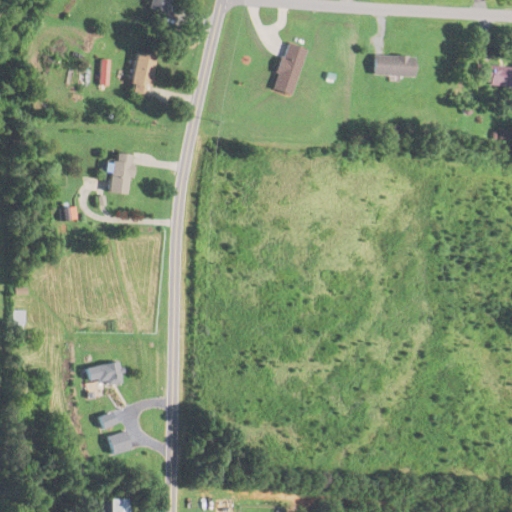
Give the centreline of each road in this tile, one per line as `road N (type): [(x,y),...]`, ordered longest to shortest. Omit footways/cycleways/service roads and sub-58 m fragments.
road 1 (residential): [(170,511),(177,214),(222,0)]
road 2 (residential): [(246,0),(511,16)]
